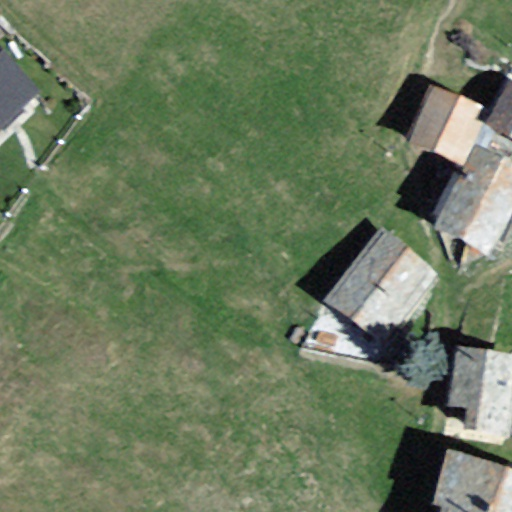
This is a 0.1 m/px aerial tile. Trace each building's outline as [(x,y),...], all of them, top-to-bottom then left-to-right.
[(0,76),(0,146),(35,115),(0,76)] [(511,103),(495,138),(511,146),(511,103)] [(485,127),(440,108),(423,147),(468,166),(485,127)] [(511,244),(511,181),(485,169),(452,241),(502,265),(511,244)] [(384,250),(338,310),(377,340),(423,281),(384,250)] [(511,425),(511,369),(469,363),(457,437),(509,446),(511,425)] [(511,511),(511,485),(471,472),(458,511),(511,511)]
